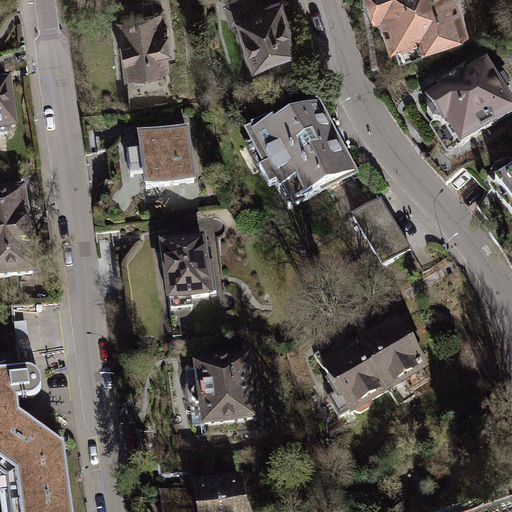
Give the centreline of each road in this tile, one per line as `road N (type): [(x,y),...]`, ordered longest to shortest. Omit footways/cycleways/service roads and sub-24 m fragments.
road 1 (residential): [(45,0),(113,511)]
road 2 (residential): [(321,0),(371,122),(475,243),(511,306)]
